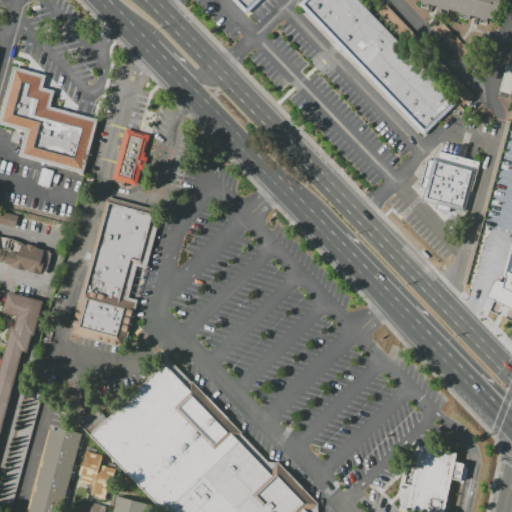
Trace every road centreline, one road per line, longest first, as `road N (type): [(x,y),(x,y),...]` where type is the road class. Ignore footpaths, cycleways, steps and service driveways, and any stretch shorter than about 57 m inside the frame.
road 1 (primary): [(511,372),(155,0)]
road 2 (primary): [(195,98),(313,217)]
road 3 (primary): [(408,312),(511,421)]
road 4 (primary): [(313,217),(408,312)]
road 5 (primary): [(107,0),(195,98)]
road 6 (primary): [(125,18),(152,29),(198,77),(223,70)]
